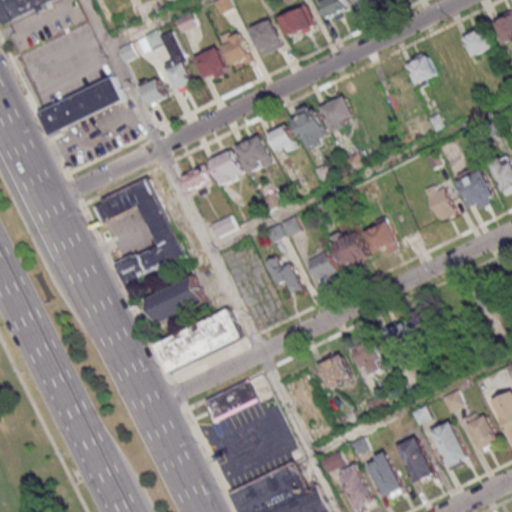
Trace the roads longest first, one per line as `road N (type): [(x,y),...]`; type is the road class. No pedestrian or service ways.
road 1 (residential): [(462,0),(45,203)]
road 2 (primary): [(198,511),(0,113)]
road 3 (residential): [(259,352),(511,231)]
road 4 (primary): [(0,271),(120,511)]
road 5 (primary): [(115,343),(58,286),(0,168)]
road 6 (residential): [(146,407),(259,352)]
